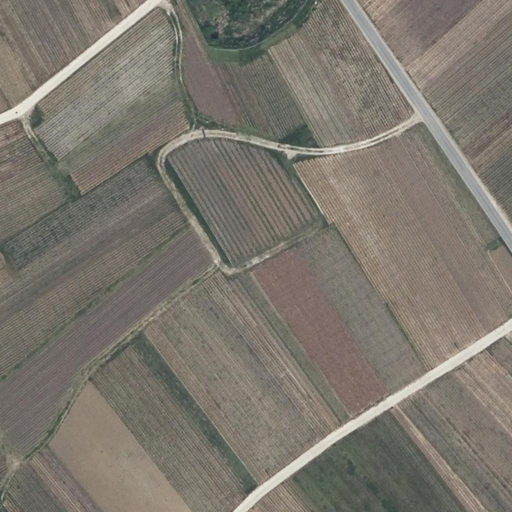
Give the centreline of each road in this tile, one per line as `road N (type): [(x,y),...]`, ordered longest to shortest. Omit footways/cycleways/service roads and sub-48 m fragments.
road 1 (track): [(238,511),(382,403),(511,323)]
road 2 (tertiary): [(347,0),(511,238)]
road 3 (track): [(157,0),(0,120)]
